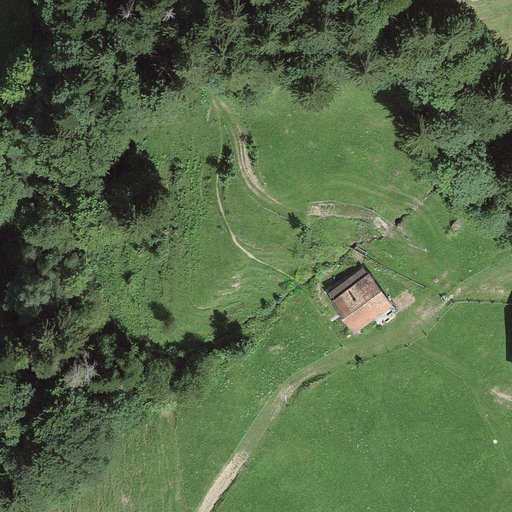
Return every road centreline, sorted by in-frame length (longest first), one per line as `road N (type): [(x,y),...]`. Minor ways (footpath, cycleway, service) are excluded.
road 1 (track): [(353,350),(301,376),(200,511)]
road 2 (track): [(511,400),(399,337)]
